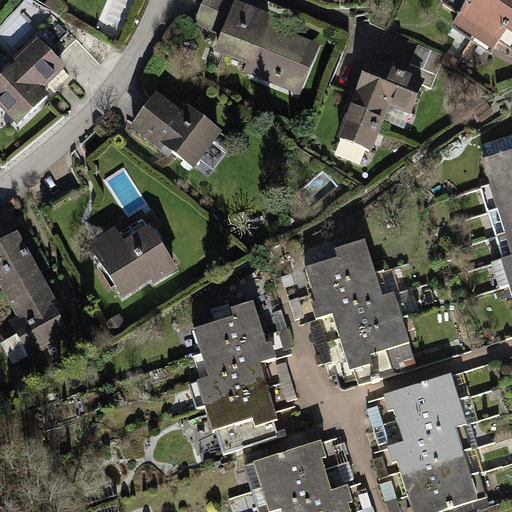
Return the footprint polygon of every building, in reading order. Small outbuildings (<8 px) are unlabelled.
[(306,60),(312,47),(267,28),(270,20),(238,7),(240,3),(233,0),(206,0),(204,7),(205,7),(199,24),(225,34),(218,52),(250,65),(249,70),(279,82),(282,75),(302,83),(310,62),(306,60)] [(511,0),(447,0),(444,6),(458,15),(457,17),(459,18),(456,23),(495,49),(499,43),(511,51),(511,0)] [(14,69),(0,81),(0,105),(18,125),(46,98),(40,91),(64,69),(37,41),(11,66),(14,69)] [(388,105),(411,114),(422,86),(431,89),(445,56),(419,46),(405,79),(371,65),(360,93),(388,105)] [(388,105),(360,93),(341,140),(370,152),(382,120),(388,105)] [(164,146),(192,168),(218,133),(189,111),(183,118),(157,99),(134,128),(162,150),(164,146)] [(411,114),(388,105),(382,120),(405,129),(411,114)] [(491,186),(511,179),(511,136),(484,145),(489,160),(483,162),(491,186)] [(511,179),(491,186),(498,210),(511,206),(511,179)] [(506,234),(511,232),(511,206),(498,210),(506,234)] [(154,283),(174,270),(150,232),(124,248),(115,233),(91,248),(123,297),(151,279),(154,283)] [(0,284),(0,285),(4,292),(37,273),(16,237),(0,245),(0,284)] [(306,270),(313,295),(375,275),(365,242),(335,252),(338,260),(306,270)] [(511,258),(502,262),(509,286),(511,285),(511,258)] [(509,286),(502,262),(492,265),(499,289),(509,286)] [(392,270),(375,275),(313,295),(316,304),(311,306),(316,320),(332,315),(394,296),(400,294),(392,270)] [(53,303),(37,273),(4,292),(20,320),(12,325),(17,334),(0,343),(12,365),(29,356),(30,357),(67,336),(50,305),(53,303)] [(400,294),(394,296),(402,320),(416,315),(409,291),(400,294)] [(332,315),(339,339),(402,320),(394,296),(332,315)] [(295,320),(304,318),(298,299),(290,302),(295,320)] [(201,356),(264,337),(253,304),(231,311),(234,319),(194,331),(201,356)] [(287,329),(281,311),(273,313),(278,332),(287,329)] [(409,345),(410,345),(402,320),(339,339),(350,372),(354,371),(359,386),(394,375),(387,352),(409,345)] [(325,344),(320,327),(311,330),(316,347),(325,344)] [(287,329),(278,332),(284,350),(293,348),(287,329)] [(260,364),(276,360),(271,345),(266,346),(264,337),(201,356),(209,380),(260,364)] [(325,344),(316,347),(322,365),(331,362),(325,344)] [(416,369),(409,345),(387,352),(394,375),(416,369)] [(205,408),(267,388),(260,364),(209,380),(197,384),(205,408)] [(286,364),(277,367),(282,384),(291,381),(286,364)] [(394,412),(397,421),(470,398),(462,373),(384,398),(389,413),(394,412)] [(291,381),(282,384),(288,402),(297,399),(291,381)] [(205,408),(213,433),(216,432),(223,455),(279,438),(274,423),(278,422),(267,388),(205,408)] [(478,422),(470,398),(397,421),(404,445),(470,424),(478,422)] [(376,408),(367,410),(373,428),(382,425),(376,408)] [(398,463),(400,472),(475,449),(477,448),(470,424),(404,445),(388,450),(392,465),(398,463)] [(382,425),(373,428),(378,445),(387,442),(382,425)] [(254,465),(262,489),(324,470),(321,460),(326,459),(321,443),(254,465)] [(400,472),(408,496),(470,477),(483,473),(475,449),(400,472)] [(388,476),(382,458),(373,461),(379,479),(388,476)] [(262,489),(269,511),(273,511),(281,510),(332,494),(324,470),(262,489)] [(444,511),(477,502),(470,477),(408,496),(412,511),(444,511)] [(396,500),(390,483),(381,486),(386,503),(396,500)] [(281,510),(281,511),(349,511),(347,505),(352,503),(348,489),(332,494),(281,510)] [(444,511),(474,511),(489,508),(486,499),(477,502),(444,511)] [(399,511),(396,500),(386,503),(389,511),(399,511)]
